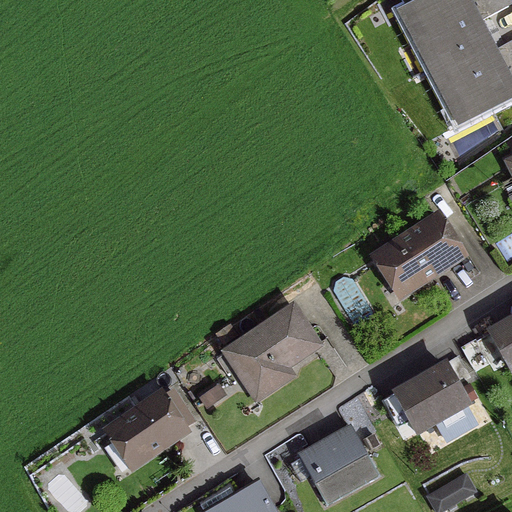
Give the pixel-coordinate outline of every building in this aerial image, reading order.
[(459,0),(425,0),(409,8),(468,120),(511,98),(500,78),(483,46),(461,4),(459,0)] [(467,0),(479,22),(506,8),(502,0),(467,0)] [(511,47),(497,55),(511,84),(511,47)] [(437,218),(373,259),(388,282),(397,277),(406,292),(461,256),(437,218)] [(291,310),(216,361),(230,382),(248,369),(264,393),(284,379),(279,371),(315,346),(291,310)] [(477,342),(476,343),(493,372),(506,364),(510,372),(511,370),(511,315),(509,317),(511,322),(477,342)] [(227,329),(216,336),(222,344),(233,337),(227,329)] [(418,382),(381,404),(402,441),(465,405),(444,368),(426,378),(423,374),(415,378),(418,382)] [(111,445),(120,447),(132,465),(180,433),(173,422),(185,413),(171,393),(159,401),(157,400),(110,432),(108,440),(111,445)] [(314,474),(309,477),(324,505),(331,501),(330,501),(369,479),(376,476),(351,429),(327,443),(324,442),(321,442),(302,452),(314,474)] [(236,504),(222,511),(271,511),(256,486),(233,499),(236,504)]
